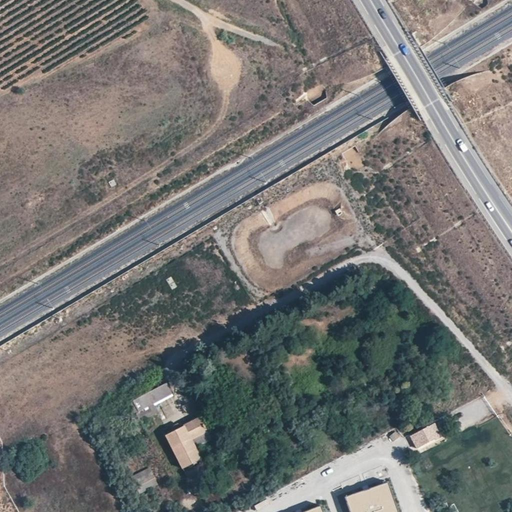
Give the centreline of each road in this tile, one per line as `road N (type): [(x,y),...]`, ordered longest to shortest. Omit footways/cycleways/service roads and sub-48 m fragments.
road 1 (track): [(168,372),(194,345),(374,262),(434,312),(511,401)]
road 2 (tertiary): [(511,235),(366,0)]
